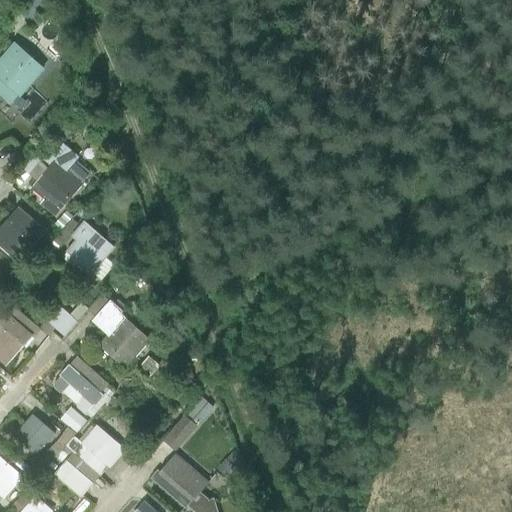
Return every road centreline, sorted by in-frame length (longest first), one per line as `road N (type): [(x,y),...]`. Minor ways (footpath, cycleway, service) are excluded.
road 1 (track): [(280,511),(78,0)]
road 2 (track): [(185,273),(511,152)]
